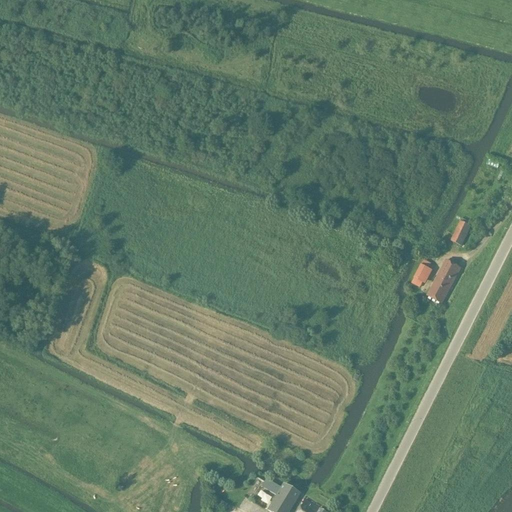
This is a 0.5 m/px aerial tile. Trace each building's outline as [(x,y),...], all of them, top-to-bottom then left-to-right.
[(488,159),(486,165),(498,168),(500,162),(488,159)] [(461,247),(471,227),(460,221),(450,242),(461,247)] [(442,304),(461,269),(446,261),(427,296),(442,304)] [(425,285),(432,271),(420,265),(413,279),(414,279),(411,284),(419,288),(422,283),(425,285)] [(278,497),(269,511),(270,511),(288,511),(299,495),(284,486),(282,490),(278,497)] [(323,511),(304,500),(297,511),(323,511)]
